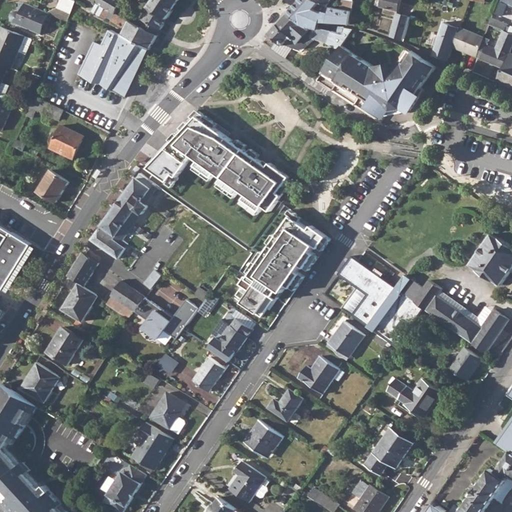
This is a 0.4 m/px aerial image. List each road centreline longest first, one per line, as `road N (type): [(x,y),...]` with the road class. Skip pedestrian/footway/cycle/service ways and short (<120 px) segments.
road 1 (tertiary): [(0,357),(112,179),(232,33)]
road 2 (residential): [(341,247),(159,511)]
road 3 (residential): [(247,33),(392,135),(448,120),(511,141)]
road 4 (residential): [(511,356),(406,511)]
